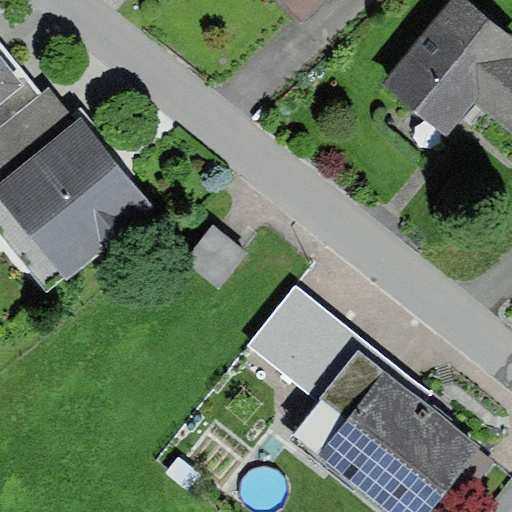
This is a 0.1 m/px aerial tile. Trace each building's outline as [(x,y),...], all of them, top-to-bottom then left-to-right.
[(281,0),(303,22),(326,0),(281,0)] [(511,34),(469,0),(452,0),(383,83),(448,136),(475,103),(511,133),(511,34)] [(0,56),(21,83),(0,100),(0,128),(43,94),(0,40),(0,56)] [(0,100),(21,83),(0,56),(0,100)] [(43,94),(0,128),(0,183),(2,186),(78,123),(49,88),(43,94)] [(158,206),(85,117),(78,123),(2,186),(0,187),(0,200),(67,281),(158,206)] [(250,254),(216,228),(190,260),(224,287),(250,254)] [(290,352),(328,303),(306,286),(268,335),(290,352)] [(426,511),(479,444),(363,353),(296,438),(391,511),(426,511)]
